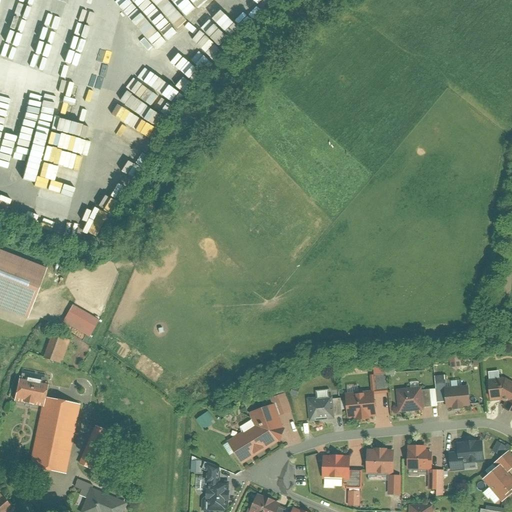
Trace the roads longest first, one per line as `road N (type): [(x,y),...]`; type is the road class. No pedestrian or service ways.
road 1 (track): [(304,0),(170,152),(89,267),(55,280),(16,342),(0,343)]
road 2 (residential): [(511,432),(479,423),(336,437),(295,452),(275,463),(274,488),(329,511)]
